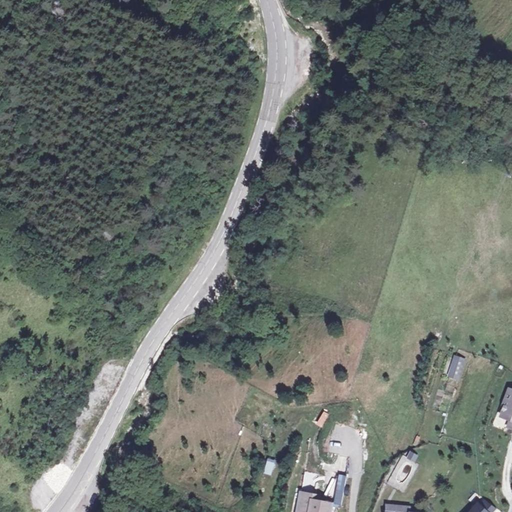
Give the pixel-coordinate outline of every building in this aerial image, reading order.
[(447,377),(459,381),(466,359),(454,355),(447,377)] [(322,427),(330,414),(323,410),(316,423),(322,427)] [(268,460),(265,473),(272,475),(275,462),(268,460)] [(317,493),(300,490),(295,511),(333,511),(335,501),(316,498),(317,493)] [(484,496),(478,502),(490,511),(492,511),(497,507),(484,496)] [(490,511),(478,502),(476,500),(474,502),(465,511),(490,511)] [(386,502),(383,511),(407,511),(410,504),(386,502)]
